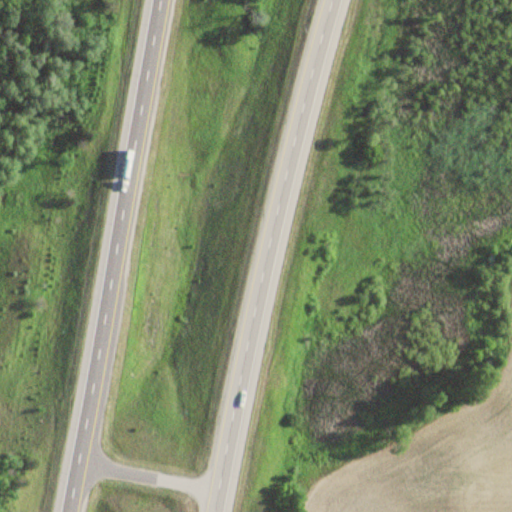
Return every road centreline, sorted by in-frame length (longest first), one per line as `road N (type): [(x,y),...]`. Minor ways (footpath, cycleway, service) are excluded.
road 1 (motorway): [(215,511),(281,185),(331,0)]
road 2 (motorway): [(158,0),(67,511)]
